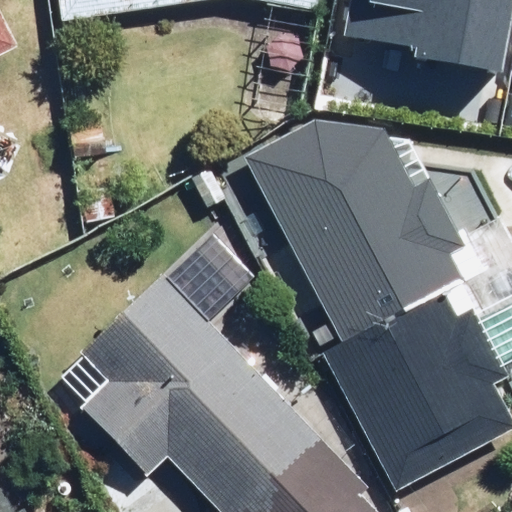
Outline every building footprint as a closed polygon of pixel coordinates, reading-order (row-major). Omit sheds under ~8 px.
[(0,0),(0,54),(30,36),(7,0),(0,0)] [(63,0),(66,21),(85,16),(105,12),(124,8),(144,5),(164,3),(183,2),(203,1),(223,1),(243,1),(263,3),(283,5),(302,7),(322,11),(323,11),(325,0),(63,0)] [(344,0),(334,69),(491,94),(505,0),(344,0)] [(113,113),(70,118),(74,160),(118,155),(113,113)] [(402,137),(270,203),(343,351),(456,294),(476,284),(462,257),(508,234),(463,145),(417,168),(402,137)] [(230,511),(389,511),(357,476),(170,273),(60,375),(151,473),(177,450),(232,511),(230,511)] [(511,283),(463,309),(456,294),(343,351),(330,357),(395,487),(511,429),(511,283)] [(0,511),(58,511),(55,511),(7,511),(0,497),(0,511)]
